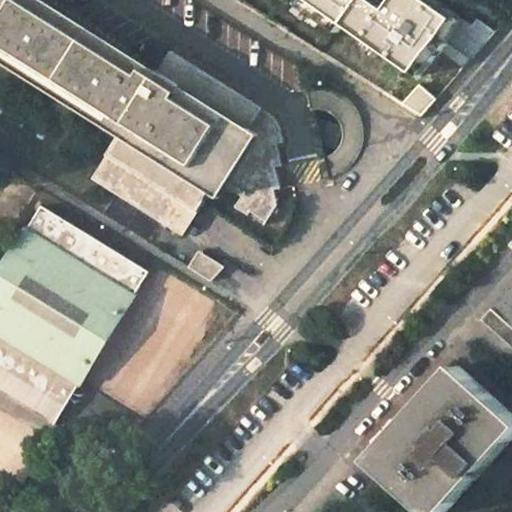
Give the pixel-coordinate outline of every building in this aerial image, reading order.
[(268,112),(167,48),(163,54),(153,70),(130,56),(134,50),(129,46),(125,52),(104,40),(108,33),(105,32),(102,38),(83,26),(87,20),(83,18),(80,24),(62,13),(66,8),(63,6),(59,11),(41,0),(0,0),(0,52),(4,55),(1,60),(3,62),(7,57),(24,69),(22,73),(24,75),(27,70),(45,81),(42,86),(44,87),(47,83),(65,95),(63,99),(65,101),(68,97),(86,107),(83,112),(86,115),(90,110),(112,124),(108,129),(114,133),(86,176),(169,230),(189,201),(195,205),(205,190),(221,199),(227,203),(222,212),(244,225),(246,222),(264,232),(278,212),(276,201),(276,195),(282,194),(278,168),(277,163),(283,162),(281,151),(281,146),(284,145),(279,127),(279,125),(278,123),(276,121),(275,119),(274,117),(272,115),(270,114),(268,112)] [(41,0),(59,11),(63,6),(53,0),(41,0)] [(288,0),(293,3),(294,1),(337,32),(343,23),(419,77),(448,44),(464,22),(433,0),(288,0)] [(83,18),(66,8),(62,13),(80,24),(83,18)] [(83,26),(102,38),(105,32),(93,24),(87,20),(83,26)] [(129,46),(108,33),(104,40),(125,52),(129,46)] [(140,40),(134,50),(130,56),(153,70),(163,54),(140,40)] [(3,62),(22,73),(24,69),(7,57),(3,62)] [(24,75),(42,86),(45,81),(27,70),(24,75)] [(44,87),(63,99),(65,95),(47,83),(44,87)] [(436,99),(420,85),(402,105),(421,117),(436,99)] [(86,107),(68,97),(65,101),(83,112),(86,107)] [(86,115),(108,129),(112,124),(90,110),(86,115)] [(195,205),(189,201),(169,230),(176,234),(195,205)] [(139,277),(33,213),(0,267),(0,405),(45,433),(139,277)] [(199,250),(191,266),(214,280),(227,266),(199,250)] [(511,287),(493,309),(511,325),(511,287)] [(511,325),(493,309),(482,320),(511,346),(511,325)] [(511,415),(459,368),(376,460),(433,511),(447,511),(511,440),(511,415)] [(88,446),(47,492),(65,509),(109,459),(88,446)]
